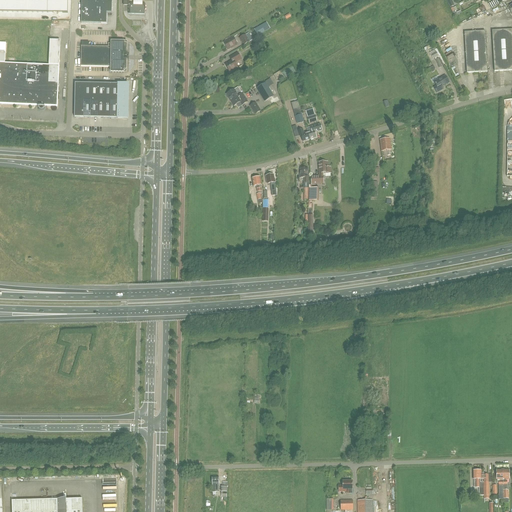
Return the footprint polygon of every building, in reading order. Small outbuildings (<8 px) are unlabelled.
[(0,0),(0,12),(68,13),(67,0),(0,0)] [(112,13),(112,12),(112,0),(81,0),(81,23),(106,24),(107,16),(107,13),(112,13)] [(128,0),(123,0),(123,5),(129,5),(128,14),(130,14),(145,15),(145,11),(145,8),(143,5),(134,5),(129,5),(128,0)] [(258,35),(270,29),(267,23),(255,30),(258,35)] [(511,70),(511,30),(492,31),(494,72),(511,70)] [(485,31),(464,33),(467,73),(487,72),(485,31)] [(249,42),(245,35),(240,39),(244,46),(249,42)] [(233,38),(224,43),(228,50),(233,47),(234,48),(237,45),(233,38)] [(57,107),(59,66),(60,41),(50,41),(49,66),(2,64),(2,53),(0,53),(0,104),(38,106),(39,108),(39,109),(39,110),(40,110),(41,111),(42,111),(43,111),(44,110),(45,109),(45,108),(46,106),(57,107)] [(127,45),(124,45),(124,42),(111,42),(111,47),(89,47),(81,47),(81,67),(111,67),(111,72),(124,73),(124,70),(126,70),(127,45)] [(435,59),(436,61),(440,59),(440,58),(439,56),(435,50),(430,53),(433,59),(435,59)] [(230,73),(238,68),(235,64),(241,60),(237,53),(230,58),(232,61),(225,65),(230,73)] [(454,73),(451,67),(449,68),(454,76),(458,74),(457,72),(454,73)] [(280,72),(274,76),(277,80),(283,77),(280,72)] [(437,77),(431,80),(433,82),(434,82),(437,86),(434,88),(437,93),(443,90),(442,87),(449,83),(445,76),(438,80),(437,77)] [(261,95),(270,90),(266,83),(257,89),(261,95)] [(128,119),(128,85),(75,84),(75,117),(128,119)] [(235,90),(227,95),(234,106),(240,103),(242,106),(247,102),(243,94),(242,95),(238,97),(235,90)] [(274,96),(270,90),(261,95),(265,102),(274,96)] [(298,102),(292,104),(293,106),(296,117),(295,117),(297,124),(304,122),(302,116),(302,115),(299,104),(298,102)] [(261,111),(256,103),(250,107),(255,115),(261,111)] [(307,113),(310,124),(317,122),(314,111),(307,113)] [(310,132),(307,132),(310,139),(316,137),(315,132),(317,131),(318,132),(322,130),(320,124),(310,127),(311,128),(312,131),(310,132)] [(303,130),(294,132),(294,133),(295,138),(301,136),(302,142),(310,139),(307,132),(304,133),(303,130)] [(380,140),(382,151),(391,150),(390,139),(380,140)] [(327,162),(319,163),(319,166),(319,176),(311,177),(312,185),(324,184),(323,174),(324,173),(324,174),(331,173),(330,167),(328,168),(327,162)] [(307,183),(308,169),(300,169),(300,178),(304,178),(304,183),(307,183)] [(273,175),(266,177),(267,184),(270,184),(271,189),(272,196),(277,195),(276,188),(275,183),(276,183),(275,179),(274,179),(273,175)] [(252,179),(253,187),(256,186),(257,192),(262,191),(261,185),(262,185),(260,177),(252,179)] [(317,190),(309,189),(309,202),(317,202),(317,190)] [(489,499),(489,482),(481,482),(481,479),(477,479),(477,471),(473,471),(473,479),(475,479),(475,488),(484,487),(484,499),(489,499)] [(481,471),(477,471),(477,479),(481,479),(481,482),(489,482),(489,475),(481,475),(481,471)] [(353,494),(353,489),(352,481),(343,481),(343,485),(338,485),(338,492),(346,492),(346,494),(353,494)] [(82,511),(82,499),(66,499),(66,498),(57,499),(12,501),(12,511),(82,511)] [(372,511),(372,500),(358,500),(357,511),(372,511)] [(353,510),(353,501),(341,501),(341,510),(353,510)]
